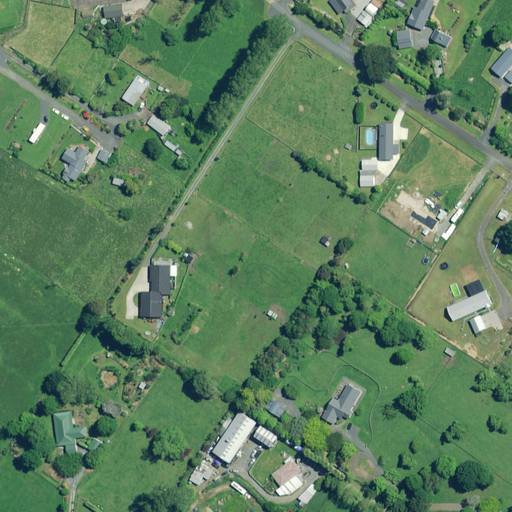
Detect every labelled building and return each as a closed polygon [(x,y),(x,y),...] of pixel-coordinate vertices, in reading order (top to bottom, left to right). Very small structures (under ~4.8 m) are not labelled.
[(331,0),(330,2),(339,13),(343,10),(346,13),(356,6),(351,0),(331,0)] [(381,5),(375,0),(373,0),(371,2),(378,8),(381,5)] [(405,5),(396,0),(394,0),(392,4),(402,10),(405,5)] [(434,2),(430,0),(420,0),(417,8),(415,7),(407,24),(422,30),(434,2)] [(122,3),(105,5),(107,17),(124,15),(122,3)] [(371,17),(364,11),(358,19),(365,25),(371,17)] [(451,37),(436,30),(431,39),(446,46),(451,37)] [(413,46),(411,31),(397,33),(400,48),(413,46)] [(511,64),(511,50),(509,48),(491,69),(501,77),(511,64)] [(144,82),(137,77),(124,97),(135,105),(148,85),(144,82)] [(171,127),(154,115),(149,123),(165,135),(171,127)] [(47,125),(43,122),(31,140),(35,142),(47,125)] [(379,160),(392,160),(392,154),(398,154),(398,144),(393,144),(393,125),(380,124),(379,160)] [(90,151),(81,146),(78,152),(69,147),(63,158),(73,163),(70,167),(69,166),(65,173),(66,174),(64,177),(70,181),(72,177),(77,180),(89,160),(86,158),(90,151)] [(112,153),(102,149),(98,157),(108,161),(112,153)] [(378,170),(378,160),(361,160),(362,170),(378,170)] [(360,177),(360,187),(374,186),(373,176),(360,177)] [(128,182),(114,178),(113,184),(127,188),(128,182)] [(422,206),(401,192),(395,201),(411,211),(408,216),(430,231),(436,222),(418,210),(422,206)] [(502,208),(497,217),(505,222),(511,213),(502,208)] [(494,222),(492,226),(504,233),(506,229),(494,222)] [(325,236),(321,241),(328,247),(331,243),(328,242),(330,239),(325,236)] [(183,256),(186,258),(184,261),(189,264),(194,258),(189,255),(186,252),(183,256)] [(170,295),(170,266),(151,266),(151,283),(153,283),(153,293),(142,292),(141,317),(162,317),(162,295),(170,295)] [(486,289),(481,278),(467,285),(472,295),(448,306),(454,319),(486,305),(487,306),(493,304),(486,289)] [(487,327),(481,315),(471,319),(476,332),(487,327)] [(456,352),(448,347),(445,351),(453,356),(456,352)] [(361,392),(348,385),(339,402),(333,399),(323,418),(334,424),(337,417),(341,419),(343,417),(348,419),(352,413),(350,412),(361,392)] [(285,408),(271,399),(265,409),(279,418),(285,408)] [(254,404),(248,401),(243,408),(250,412),(254,404)] [(213,452),(230,463),(235,455),(238,457),(243,451),(239,449),(257,422),(240,411),(234,421),(228,417),(217,434),(223,438),(213,452)] [(58,446),(66,445),(67,453),(76,452),(75,444),(71,414),(55,415),(58,446)] [(278,437),(261,426),(254,436),(271,448),(278,437)] [(102,443),(92,438),(87,449),(97,454),(102,443)] [(301,471),(291,457),(285,462),(286,464),(272,475),(281,487),(276,491),(280,496),(291,494),(303,485),(296,475),(301,471)] [(190,480),(198,485),(203,476),(209,480),(215,470),(200,462),(190,480)] [(305,503),(306,504),(318,489),(312,484),(299,499),(301,500),(297,506),(300,509),(305,503)]
